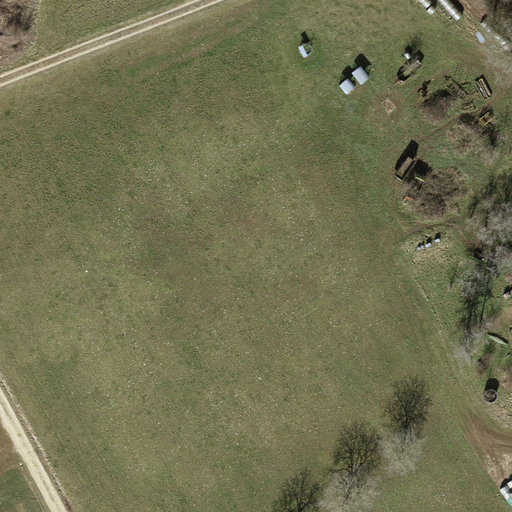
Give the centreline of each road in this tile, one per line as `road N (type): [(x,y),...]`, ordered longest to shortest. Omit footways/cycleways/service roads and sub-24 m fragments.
road 1 (track): [(0,82),(209,0)]
road 2 (track): [(0,398),(60,511)]
